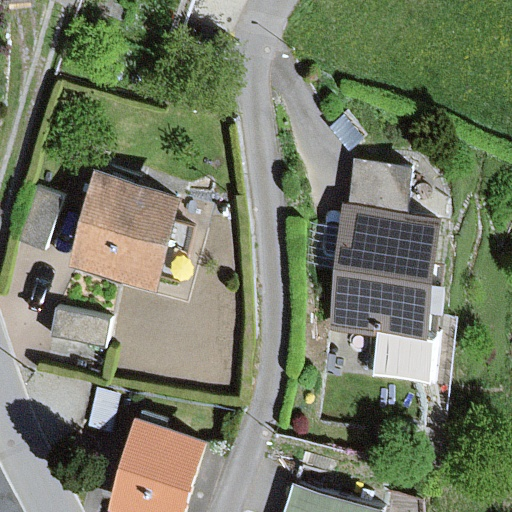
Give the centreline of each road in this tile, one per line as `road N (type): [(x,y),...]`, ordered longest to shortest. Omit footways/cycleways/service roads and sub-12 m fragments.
road 1 (residential): [(226,511),(269,376),(272,292),(255,97),(258,47),(278,0)]
road 2 (residential): [(53,511),(0,396)]
